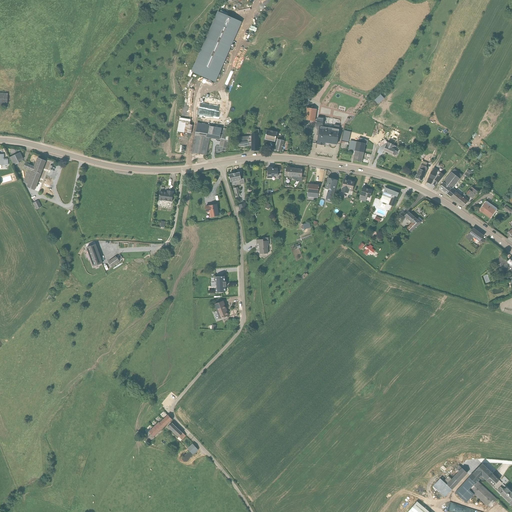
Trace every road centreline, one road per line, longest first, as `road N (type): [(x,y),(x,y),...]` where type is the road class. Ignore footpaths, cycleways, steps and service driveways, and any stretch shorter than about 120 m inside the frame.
road 1 (tertiary): [(511,251),(393,177),(287,158),(219,163)]
road 2 (unclassified): [(219,163),(238,220),(242,318),(172,405),(189,433)]
road 3 (tertiary): [(219,163),(150,171),(0,140)]
